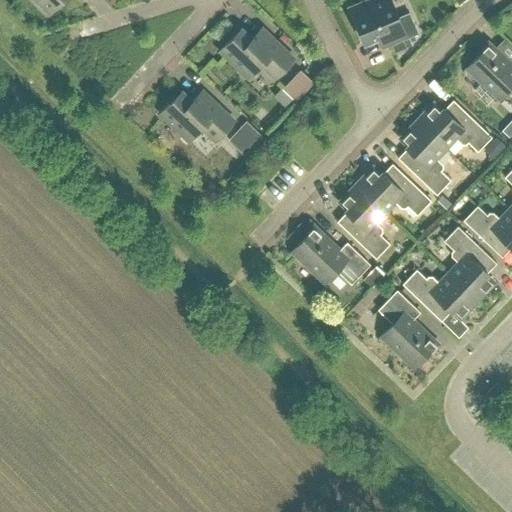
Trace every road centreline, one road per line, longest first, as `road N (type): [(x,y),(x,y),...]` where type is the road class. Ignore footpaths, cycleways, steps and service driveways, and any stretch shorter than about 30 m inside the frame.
road 1 (track): [(0,76),(438,511)]
road 2 (residential): [(511,479),(467,435),(453,408),(458,380),(511,324)]
road 3 (residential): [(495,0),(373,113)]
road 4 (residential): [(373,113),(262,235)]
road 5 (residential): [(119,101),(210,0)]
road 6 (residential): [(373,113),(308,0)]
